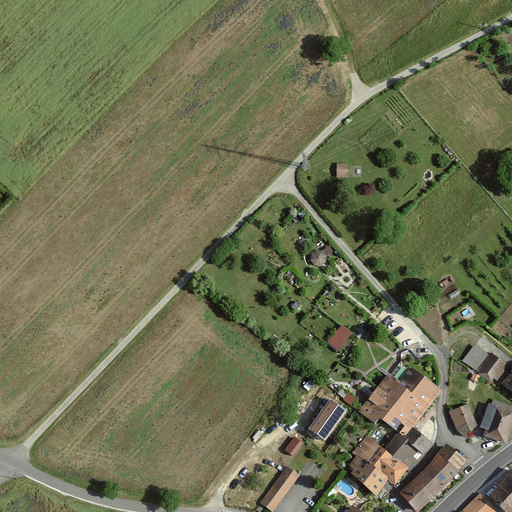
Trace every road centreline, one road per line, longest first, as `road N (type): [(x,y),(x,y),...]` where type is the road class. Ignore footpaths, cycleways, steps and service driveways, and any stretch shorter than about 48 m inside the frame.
road 1 (unclassified): [(511,18),(363,95),(11,462)]
road 2 (residential): [(177,511),(61,486),(11,462)]
